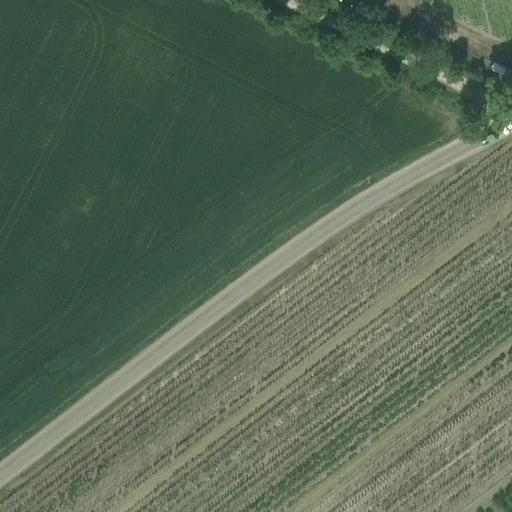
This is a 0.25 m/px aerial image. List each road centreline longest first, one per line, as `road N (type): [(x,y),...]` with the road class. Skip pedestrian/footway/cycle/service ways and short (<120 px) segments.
road 1 (unclassified): [(0,476),(337,215),(511,121)]
road 2 (track): [(281,0),(491,101),(505,125)]
